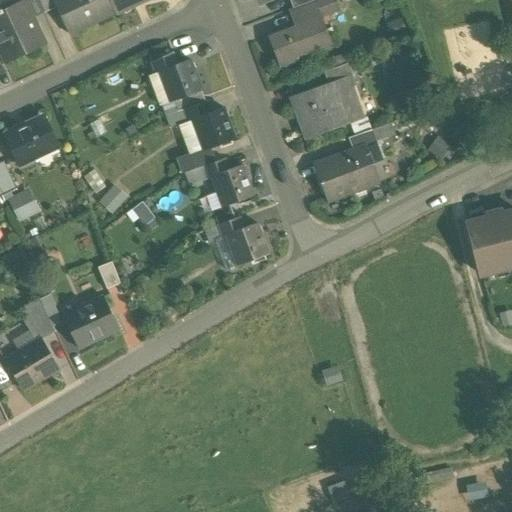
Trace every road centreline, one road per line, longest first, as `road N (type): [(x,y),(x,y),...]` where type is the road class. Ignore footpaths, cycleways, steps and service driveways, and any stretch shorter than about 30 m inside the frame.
road 1 (residential): [(315,256),(0,446)]
road 2 (residential): [(315,256),(220,4)]
road 3 (residential): [(0,107),(220,4)]
road 4 (residential): [(511,163),(315,256)]
